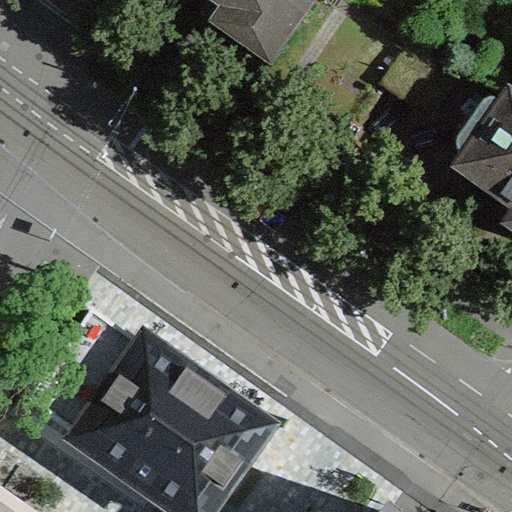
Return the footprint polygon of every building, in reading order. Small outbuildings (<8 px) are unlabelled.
[(208,0),(200,12),(269,61),(304,11),(290,1),(290,0),(208,0)] [(382,81),(431,115),(465,67),(416,32),(382,81)] [(511,99),(509,97),(458,169),(489,191),(505,202),(504,205),(511,211),(511,219),(508,225),(511,228),(511,99)] [(141,345),(92,311),(28,401),(77,436),(73,441),(173,511),(211,511),(233,482),(271,428),(234,403),(236,400),(182,363),(180,365),(144,339),(141,345)] [(0,511),(19,511),(0,498),(0,511)]
